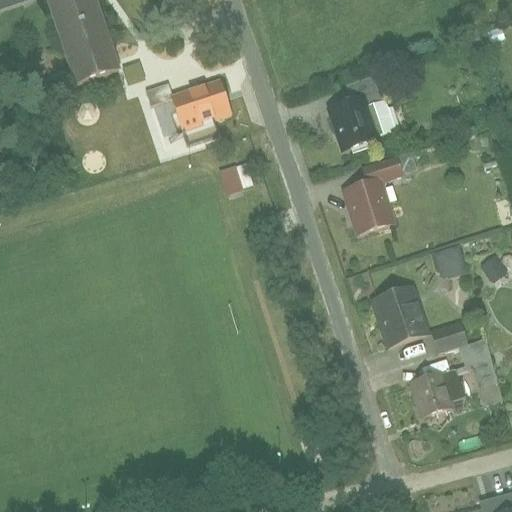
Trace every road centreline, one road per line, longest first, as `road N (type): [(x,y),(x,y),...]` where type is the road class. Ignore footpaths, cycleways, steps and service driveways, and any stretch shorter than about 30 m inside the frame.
road 1 (residential): [(395,492),(232,0)]
road 2 (residential): [(511,460),(395,492)]
